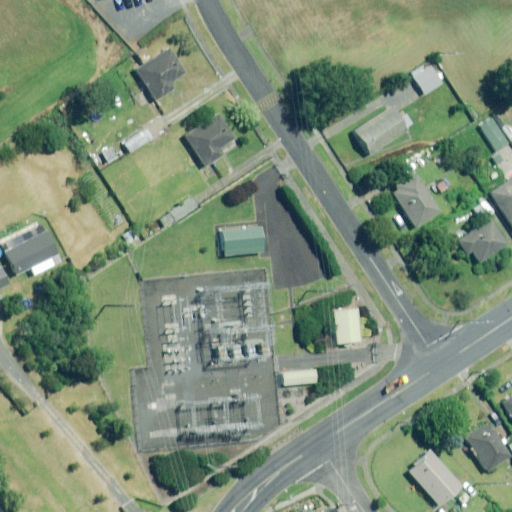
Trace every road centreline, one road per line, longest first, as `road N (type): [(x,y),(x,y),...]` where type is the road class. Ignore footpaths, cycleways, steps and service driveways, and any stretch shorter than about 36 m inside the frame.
road 1 (residential): [(441,364),(206,0)]
road 2 (tertiary): [(319,444),(441,364)]
